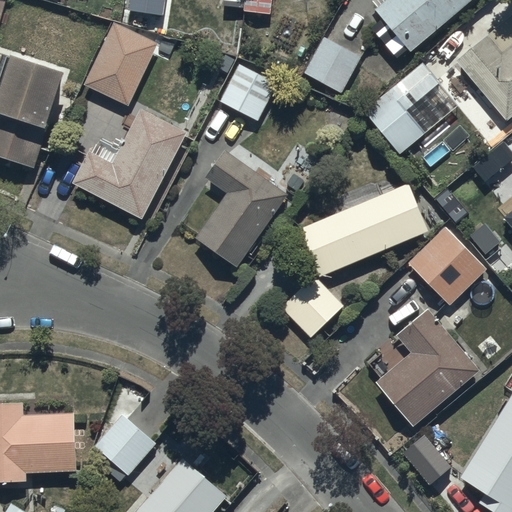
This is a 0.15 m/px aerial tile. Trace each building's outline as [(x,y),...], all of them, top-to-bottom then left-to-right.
[(151,14),(153,0),(129,0),(128,10),(151,14)] [(241,0),(240,10),(269,14),(271,0),(241,0)] [(469,0),(371,0),(371,1),(376,7),(373,9),(409,53),(469,0)] [(511,10),(453,62),(505,123),(511,116),(511,10)] [(159,43),(114,21),(84,84),(129,106),(159,43)] [(361,56),(323,35),(302,73),(340,94),(361,56)] [(0,90),(0,155),(34,167),(47,127),(46,126),(65,69),(12,52),(0,90)] [(362,111),(398,155),(439,121),(420,98),(440,82),(423,61),(362,111)] [(276,83),(238,63),(218,101),(256,121),(276,83)] [(73,182),(142,218),(186,133),(140,109),(114,161),(89,149),(73,182)] [(223,148),(204,176),(228,193),(195,238),(236,267),(287,194),(270,182),(272,178),(258,168),(255,172),(223,148)] [(317,276),(427,231),(407,183),(297,228),(317,276)] [(406,263),(449,306),(486,269),(444,226),(406,263)] [(310,338),(344,306),(313,274),(280,306),(310,338)] [(479,371),(426,308),(394,334),(409,351),(373,381),(411,427),(479,371)] [(472,511),(482,511),(511,486),(511,402),(504,397),(480,440),(440,474),(472,511)] [(22,402),(0,402),(0,481),(27,480),(26,471),(77,469),(74,412),(23,414),(22,402)] [(129,475),(156,443),(123,413),(95,444),(118,466),(115,470),(123,477),(127,473),(129,475)] [(135,511),(211,511),(227,495),(183,457),(135,511)] [(29,511),(11,501),(4,511),(29,511)]
